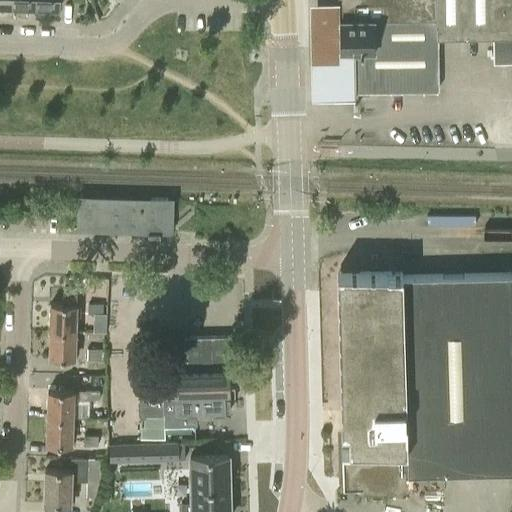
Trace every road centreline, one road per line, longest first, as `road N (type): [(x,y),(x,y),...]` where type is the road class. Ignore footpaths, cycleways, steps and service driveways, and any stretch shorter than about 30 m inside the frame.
road 1 (residential): [(284,3),(160,5),(106,47),(0,44)]
road 2 (residential): [(291,256),(17,249)]
road 3 (residential): [(7,511),(17,249)]
road 4 (tertiary): [(288,511),(296,445),(291,256)]
road 5 (tertiary): [(291,256),(284,3)]
